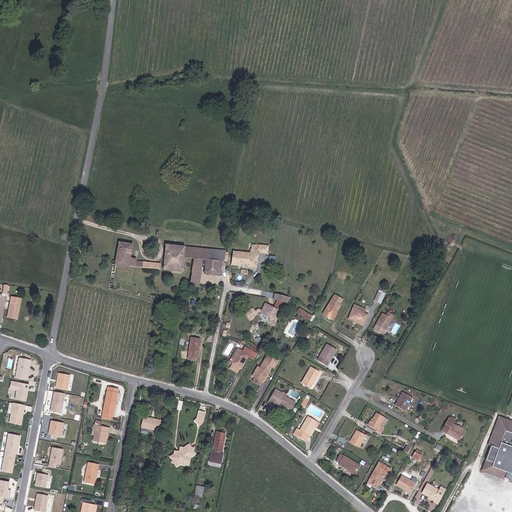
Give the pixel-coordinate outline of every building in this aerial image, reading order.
[(116,265),(130,266),(131,259),(133,244),(119,242),(115,261),(113,261),(112,265),(109,289),(113,289),(116,265)] [(184,258),(194,259),(201,260),(205,260),(222,262),(224,262),(224,261),(225,261),(226,251),(196,248),(165,245),(164,270),(183,272),(184,258)] [(250,253),(248,253),(246,266),(257,267),(259,249),(251,249),(250,253)] [(246,266),(248,253),(233,251),(232,265),(246,266)] [(192,273),(190,286),(195,287),(198,287),(201,273),(201,260),(194,259),(191,273),(192,273)] [(222,262),(205,260),(204,274),(221,276),(222,262)] [(381,293),(382,291),(379,290),(379,292),(378,292),(374,301),(377,302),(380,297),(381,297),(382,294),(381,293)] [(323,314),(332,320),(336,313),(341,305),(340,305),(343,300),(335,295),(323,314)] [(11,298),(7,318),(17,319),(21,299),(11,298)] [(285,303),(278,299),(274,308),(271,308),(265,305),(261,313),(271,318),(276,320),(285,303)] [(368,315),(363,313),(365,310),(354,305),(349,319),(359,324),(359,323),(363,325),(368,315)] [(311,320),(313,316),(300,308),(298,313),(311,320)] [(394,316),(392,314),(389,313),(388,312),(386,315),(382,313),(373,329),(381,334),(384,330),(386,330),(394,316)] [(386,330),(390,332),(396,324),(393,321),(386,330)] [(200,339),(194,338),(191,338),(188,359),(197,360),(200,339)] [(317,361),(326,366),(336,350),(327,344),(317,361)] [(243,352),(240,350),(233,364),(230,368),(237,372),(240,368),(241,368),(248,356),(253,359),(256,353),(246,347),(243,352)] [(230,362),(233,364),(240,350),(238,349),(230,362)] [(267,355),(260,368),(255,378),(252,382),(260,386),(262,382),(263,383),(271,368),(274,369),(278,361),(267,355)] [(20,358),(17,375),(18,375),(17,379),(27,380),(31,361),(20,358)] [(252,376),(255,378),(260,368),(257,366),(252,376)] [(302,383),(310,388),(320,372),(311,367),(302,383)] [(70,375),(57,373),(55,388),(67,390),(70,375)] [(29,385),(12,382),(10,389),(17,390),(16,399),(26,401),(29,385)] [(108,387),(102,417),(112,419),(113,413),(114,413),(116,401),(115,401),(117,393),(118,393),(119,389),(108,387)] [(271,406),(273,404),(278,407),(279,405),(290,411),(295,402),(285,396),(286,394),(283,392),(282,394),(276,390),(268,403),(271,406)] [(65,394),(54,392),(51,412),(61,414),(65,394)] [(395,406),(404,411),(412,398),(403,392),(395,406)] [(25,405),(13,403),(10,423),(21,425),(25,405)] [(207,413),(200,411),(198,419),(195,422),(201,427),(205,423),(207,413)] [(372,419),(368,426),(377,431),(376,431),(381,434),(384,428),(380,425),(385,418),(376,413),(372,419)] [(147,418),(147,417),(143,416),(141,428),(159,431),(161,421),(147,418)] [(314,427),(317,422),(308,416),(300,431),(297,429),(294,435),(305,441),(308,436),(309,437),(312,433),(315,428),(314,427)] [(511,422),(509,422),(510,420),(499,416),(491,437),(495,438),(491,446),(486,460),(493,463),(492,467),(502,471),(501,474),(505,475),(504,478),(510,480),(511,477),(511,422)] [(452,424),(454,421),(449,418),(442,431),(460,441),(465,431),(452,424)] [(59,423),(51,421),(49,434),(57,436),(59,423)] [(105,438),(107,427),(94,425),(93,430),(95,430),(93,441),(106,443),(106,438),(105,438)] [(350,443),(359,448),(366,436),(357,430),(350,443)] [(216,432),(212,451),(211,451),(209,462),(221,464),(223,453),(222,453),(225,434),(216,432)] [(21,436),(9,434),(5,452),(16,454),(17,455),(21,436)] [(176,453),(174,454),(170,457),(172,460),(172,463),(175,463),(177,466),(180,464),(183,464),(189,461),(190,458),(196,454),(193,450),(194,448),(191,447),(189,444),(184,448),(181,447),(180,450),(181,452),(179,453),(176,453)] [(63,450),(53,448),(49,467),(56,468),(56,464),(60,465),(63,450)] [(16,454),(5,452),(2,471),(12,473),(16,454)] [(421,456),(415,452),(412,457),(419,461),(422,456),(421,456)] [(348,470),(355,474),(360,466),(340,454),(336,461),(339,463),(338,464),(348,470)] [(511,482),(511,477),(510,480),(504,478),(505,475),(501,474),(502,471),(492,467),(493,463),(486,460),(482,471),(511,482)] [(88,463),(84,482),(95,485),(99,465),(88,463)] [(385,473),(388,475),(391,469),(379,463),(368,483),(372,485),(376,488),(383,476),(385,473)] [(38,473),(35,486),(46,488),(48,475),(38,473)] [(396,485),(405,490),(405,489),(411,492),(415,484),(401,476),(396,485)] [(8,488),(9,482),(0,480),(0,495),(9,497),(11,489),(8,488)] [(434,500),(434,502),(438,504),(445,491),(441,489),(440,491),(428,484),(423,494),(428,497),(434,500)] [(205,487),(197,486),(194,496),(203,498),(205,487)] [(45,511),(48,496),(37,494),(34,511),(41,511),(45,511)] [(105,500),(97,498),(95,506),(97,506),(104,508),(105,500)] [(93,511),(94,510),(96,510),(97,506),(95,506),(83,503),(81,511),(93,511)]
